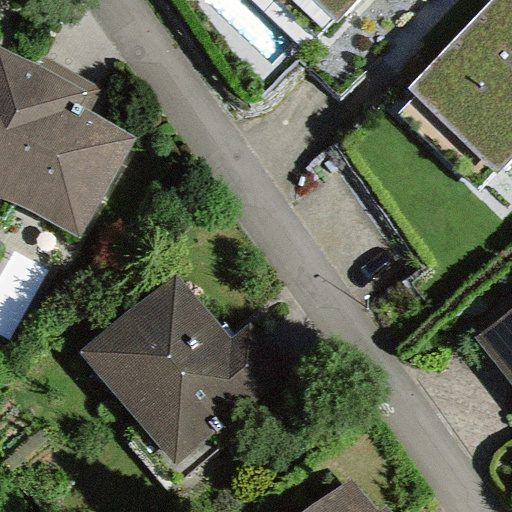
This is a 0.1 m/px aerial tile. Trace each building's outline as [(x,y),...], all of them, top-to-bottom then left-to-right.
[(275,0),(316,38),(333,20),(338,24),(361,0),(275,0)] [(397,111),(479,188),(496,170),(499,172),(511,159),(511,0),(494,0),(410,90),(413,95),(397,111)] [(0,195),(78,240),(136,140),(90,113),(104,88),(48,56),(40,68),(1,46),(0,47),(0,195)] [(178,272),(81,352),(183,480),(228,441),(221,431),(287,372),(251,326),(234,340),(178,272)] [(511,314),(478,340),(511,384),(511,314)] [(377,511),(349,479),(310,511),(377,511)]
